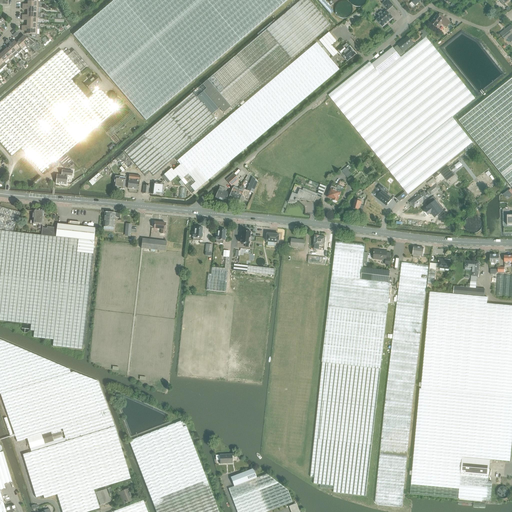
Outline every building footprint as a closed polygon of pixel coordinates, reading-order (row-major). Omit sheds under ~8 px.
[(114,0),(73,35),(146,120),(193,80),(232,46),(280,4),(285,0),(114,0)] [(231,107),(233,109),(330,26),(308,0),(301,0),(236,55),(207,80),(231,107)] [(388,0),(386,0),(383,4),(388,10),(393,5),(388,0)] [(452,0),(451,0),(450,2),(457,8),(459,6),(452,0)] [(376,20),(382,27),(393,18),(387,11),(383,14),(381,12),(378,14),(380,17),(376,20)] [(447,27),(450,22),(440,14),(438,16),(437,15),(431,23),(438,28),(442,23),(447,27)] [(511,41),(511,28),(510,26),(500,34),(505,40),(507,38),(511,43),(511,41)] [(22,28),(22,31),(27,31),(27,34),(31,34),(31,37),(36,39),(36,34),(37,34),(37,29),(22,28)] [(181,180),(192,193),(236,156),(246,148),(339,70),(328,56),(330,54),(332,57),(337,53),(331,46),(337,42),(329,32),(236,110),(228,117),(177,161),(180,165),(188,174),(181,180)] [(26,46),(28,43),(30,45),(34,42),(28,38),(27,39),(24,36),(20,39),(26,46)] [(43,44),(45,46),(51,41),(49,38),(47,40),(44,37),(41,40),(43,43),(43,44)] [(426,37),(401,57),(380,74),(372,64),(370,62),(329,95),(388,169),(408,194),(472,143),(452,117),(475,98),(426,37)] [(398,44),(398,45),(394,48),(400,56),(404,53),(403,51),(413,43),(408,37),(402,41),(398,44)] [(20,39),(16,43),(20,48),(21,49),(26,46),(20,39)] [(16,43),(14,41),(10,45),(18,53),(21,49),(20,48),(16,43)] [(10,45),(6,48),(14,56),(18,53),(10,45)] [(352,58),(355,55),(349,47),(346,50),(343,46),(338,51),(347,61),(351,57),(352,58)] [(393,47),(372,64),(380,74),(401,57),(393,47)] [(8,59),(10,61),(14,57),(14,56),(6,48),(2,52),(8,59)] [(67,57),(64,53),(61,50),(50,59),(56,66),(67,57)] [(80,72),(87,65),(75,50),(71,53),(67,57),(80,72)] [(2,52),(0,54),(0,57),(4,62),(8,59),(2,52)] [(0,101),(0,142),(11,156),(16,152),(21,148),(27,156),(42,173),(117,109),(102,91),(99,91),(95,86),(90,90),(93,94),(87,99),(71,80),(80,72),(67,57),(56,66),(50,59),(0,101)] [(95,86),(100,82),(95,76),(93,78),(90,76),(88,78),(90,80),(85,85),(90,90),(95,86)] [(468,114),(459,121),(511,188),(511,78),(492,94),(486,99),(468,114)] [(207,80),(202,84),(193,92),(212,114),(212,115),(220,108),(224,113),(231,107),(207,80)] [(193,92),(192,93),(124,151),(145,176),(150,172),(153,176),(217,122),(211,115),(212,114),(193,92)] [(132,164),(123,152),(116,159),(125,170),(132,164)] [(61,160),(66,167),(71,162),(66,156),(61,160)] [(460,161),(450,169),(453,172),(462,165),(460,161)] [(180,165),(173,171),(171,168),(163,175),(170,182),(177,176),(181,180),(188,174),(180,165)] [(342,171),(347,177),(352,173),(347,167),(342,171)] [(449,167),(441,173),(445,179),(453,172),(450,169),(449,167)] [(72,176),(73,171),(62,170),(61,175),(57,175),(56,184),(67,185),(68,176),(72,176)] [(98,173),(89,182),(92,186),(96,183),(94,180),(100,175),(98,173)] [(235,176),(233,173),(226,179),(228,182),(235,176)] [(138,190),(140,176),(129,174),(127,188),(138,190)] [(124,190),(126,179),(120,178),(120,177),(115,176),(115,177),(114,177),(114,179),(114,180),(113,188),(119,188),(119,189),(124,190)] [(231,186),(236,182),(239,180),(235,176),(228,182),(231,186)] [(252,177),(247,190),(253,193),(257,182),(252,177)] [(434,179),(428,183),(431,188),(436,184),(437,184),(434,179)] [(162,195),(164,184),(153,183),(152,194),(157,195),(157,194),(162,195)] [(319,191),(317,194),(322,196),(326,187),(320,184),(318,190),(319,191)] [(424,192),(410,203),(414,208),(440,189),(436,184),(431,188),(428,191),(429,192),(426,194),(424,192)] [(388,203),(391,199),(383,193),(386,189),(380,185),(377,188),(381,191),(376,197),(383,203),(386,206),(388,203)] [(225,202),(229,193),(225,191),(226,189),(220,186),(215,197),(225,202)] [(338,186),(337,188),(332,186),(327,197),(333,200),(333,201),(334,202),(335,203),(337,202),(343,188),(338,186)] [(186,188),(179,187),(178,198),(185,199),(186,188)] [(227,200),(233,202),(238,189),(233,187),(227,200)] [(298,194),(292,192),(289,201),(290,202),(293,202),(296,201),(297,201),(297,199),(298,197),(301,199),(301,200),(315,202),(317,196),(315,196),(316,193),(303,188),(303,190),(300,189),(298,194)] [(243,191),(238,189),(233,202),(237,204),(239,200),(241,201),(243,201),(244,199),(243,197),(241,196),(243,191)] [(405,192),(397,199),(400,201),(407,195),(405,192)] [(434,196),(426,202),(429,206),(427,208),(428,209),(426,210),(429,214),(431,213),(435,218),(443,211),(442,209),(443,208),(434,196)] [(363,200),(358,199),(357,201),(355,200),(353,208),(354,209),(353,209),(356,210),(356,209),(359,210),(360,205),(361,206),(363,200)] [(0,320),(31,324),(30,331),(34,331),(33,337),(53,340),(52,346),(82,349),(92,254),(76,252),(78,239),(41,235),(13,232),(21,212),(0,206),(0,320)] [(43,225),(44,210),(33,210),(32,221),(31,223),(32,223),(32,224),(43,225)] [(119,218),(120,214),(105,212),(103,227),(114,228),(115,216),(117,218),(119,218)] [(482,223),(481,220),(480,217),(477,215),(473,214),(470,215),(467,216),(465,219),(464,223),(464,226),(466,229),(469,232),(472,232),(476,232),(479,230),(481,227),(482,223)] [(165,229),(165,223),(154,222),(154,224),(153,224),(153,227),(154,227),(154,228),(161,229),(161,234),(164,234),(165,229)] [(92,254),(94,242),(95,228),(57,224),(57,228),(47,227),(47,229),(42,228),(41,235),(78,239),(76,252),(92,254)] [(199,244),(200,242),(200,238),(201,238),(201,237),(202,237),(203,234),(202,234),(202,228),(201,227),(199,227),(198,227),(195,227),(194,233),(193,233),(192,237),(193,237),(193,241),(195,241),(195,244),(199,244)] [(223,244),(223,242),(223,240),(225,240),(225,239),(226,239),(226,236),(225,236),(226,230),(225,230),(224,229),(222,229),(222,230),(218,229),(218,235),(216,235),(215,240),(216,240),(216,243),(223,244)] [(249,244),(249,242),(250,232),(241,231),(240,238),(239,238),(238,242),(240,242),(240,243),(246,244),(245,247),(249,248),(249,244)] [(267,242),(279,243),(280,235),(268,234),(267,242)] [(325,246),(325,242),(326,237),(319,237),(320,236),(315,235),(313,250),(318,250),(318,248),(317,248),(318,246),(325,246)] [(142,239),(141,248),(165,251),(166,241),(142,239)] [(304,247),(305,242),(305,240),(292,239),(291,246),(304,247)] [(390,283),(389,283),(361,280),(362,268),(363,264),(364,252),(365,245),(336,241),(323,358),(312,460),(311,477),(314,477),(314,484),(320,485),(320,488),(334,489),(333,493),(351,495),(366,497),(366,492),(381,369),(380,369),(390,283)] [(422,257),(424,248),(414,247),(412,255),(414,256),(413,258),(419,259),(420,256),(422,257)] [(373,259),(386,261),(385,265),(390,265),(391,258),(391,253),(387,252),(374,250),(373,259)] [(499,263),(499,255),(490,255),(490,263),(499,263)] [(308,263),(325,265),(326,258),(308,256),(308,263)] [(225,292),(229,257),(226,257),(224,269),(212,267),(211,273),(211,274),(208,274),(206,290),(225,292)] [(449,269),(451,260),(447,259),(447,260),(439,259),(439,261),(438,261),(438,262),(439,262),(438,264),(430,263),(427,284),(434,285),(436,268),(438,268),(449,269)] [(477,276),(479,262),(466,261),(465,267),(472,268),(471,276),(477,276)] [(402,263),(401,272),(427,276),(429,266),(402,263)] [(234,264),(233,271),(274,275),(275,269),(234,264)] [(390,271),(362,268),(361,280),(389,283),(390,271)] [(413,402),(427,276),(401,272),(385,400),(386,400),(376,492),(375,503),(377,506),(402,509),(404,492),(413,402)] [(511,296),(511,275),(497,275),(495,295),(511,296)] [(476,288),(470,288),(464,287),(461,287),(454,286),(453,294),(484,297),(485,289),(476,288)] [(487,297),(484,297),(453,294),(430,292),(421,389),(419,389),(411,494),(483,501),(483,497),(491,498),(492,482),(488,482),(489,479),(460,476),(460,472),(462,457),(490,460),(510,462),(511,437),(511,306),(487,304),(487,297)] [(28,329),(28,327),(27,326),(26,325),(24,325),(23,325),(21,326),(20,327),(20,329),(20,331),(21,332),(22,333),(24,333),(25,333),(27,332),(28,331),(28,329)] [(0,393),(70,372),(69,369),(1,340),(0,339),(0,393)] [(93,492),(92,488),(133,476),(98,381),(73,372),(0,394),(17,442),(27,439),(51,431),(52,434),(61,432),(60,430),(62,429),(65,438),(63,439),(63,437),(53,440),(54,441),(30,449),(31,452),(21,454),(34,492),(36,498),(43,495),(44,498),(56,495),(58,500),(61,511),(93,511),(98,511),(93,492)] [(219,511),(212,492),(186,426),(183,427),(180,421),(129,441),(156,511),(219,511)] [(27,439),(30,449),(54,441),(53,440),(63,437),(61,432),(52,434),(51,431),(27,439)] [(0,490),(5,489),(4,484),(12,482),(3,452),(1,453),(0,452),(0,490)] [(223,463),(226,463),(225,463),(232,462),(232,455),(220,455),(220,462),(219,462),(220,464),(223,464),(223,463)] [(489,476),(490,460),(462,457),(460,472),(460,476),(489,479),(489,476)] [(256,478),(253,469),(236,475),(230,477),(234,486),(256,478)] [(228,488),(230,492),(237,511),(266,511),(292,502),(287,490),(266,474),(256,478),(234,486),(228,488)] [(106,489),(96,492),(100,505),(110,502),(107,492),(106,489)] [(128,489),(119,492),(120,497),(121,497),(124,504),(132,501),(129,492),(128,489)] [(147,511),(143,501),(114,511),(113,511),(112,511),(147,511)]
